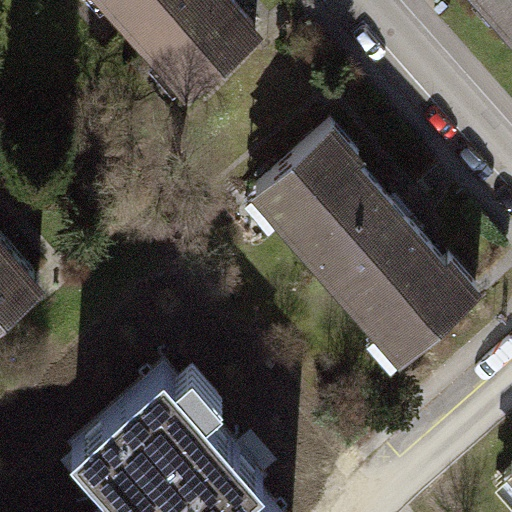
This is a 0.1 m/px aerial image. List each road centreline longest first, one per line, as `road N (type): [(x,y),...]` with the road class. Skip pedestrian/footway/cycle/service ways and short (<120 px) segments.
road 1 (residential): [(511,173),(361,0)]
road 2 (residential): [(368,511),(511,375)]
